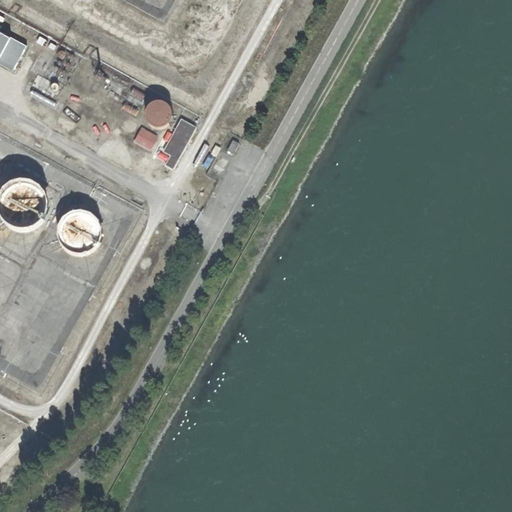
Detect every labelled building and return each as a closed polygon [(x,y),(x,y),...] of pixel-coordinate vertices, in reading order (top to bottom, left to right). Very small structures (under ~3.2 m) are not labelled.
[(0,55),(12,37),(0,30),(0,55)] [(0,55),(0,61),(15,70),(29,46),(12,37),(0,55)] [(161,134),(166,130),(170,125),(171,119),(170,114),(167,109),(162,106),(154,105),(149,106),(145,109),(142,113),(141,119),(142,124),(146,131),(151,134),(157,135),(161,134)] [(169,155),(178,160),(187,145),(196,129),(181,120),(163,152),(169,155)] [(155,138),(140,129),(133,141),(148,150),(155,138)] [(226,151),(234,155),(239,145),(232,141),(226,151)] [(172,171),(178,160),(169,155),(163,166),(172,171)] [(12,189),(5,194),(0,201),(0,220),(5,228),(13,234),(21,235),(31,233),(38,228),(44,219),(45,212),(43,202),(39,195),(30,189),(22,188),(12,189)] [(66,217),(59,222),(54,229),(52,239),(53,248),(59,256),(67,261),(75,263),(85,261),(92,256),(98,247),(99,239),(97,230),(93,222),(84,217),(76,215),(66,217)] [(174,234),(180,238),(185,229),(179,225),(174,234)]
